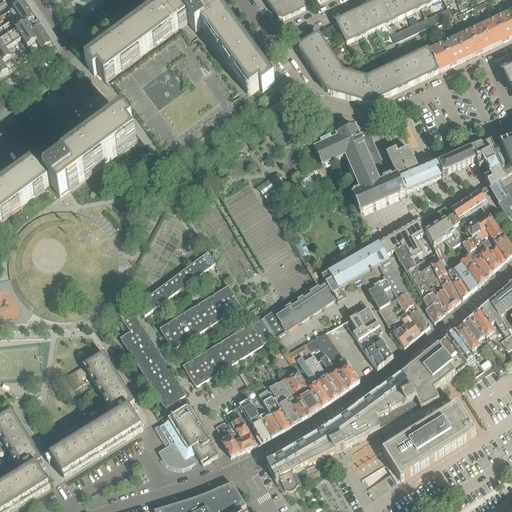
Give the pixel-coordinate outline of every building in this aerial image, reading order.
[(108,81),(179,30),(179,29),(178,28),(186,22),(196,35),(197,34),(196,34),(202,30),(250,96),(260,89),(263,93),(262,93),(263,94),(272,87),(262,74),(265,72),(217,7),(212,0),(179,0),(166,11),(164,8),(98,56),(100,58),(87,68),(94,78),(95,77),(94,76),(98,74),(105,84),(108,81)] [(309,10),(304,0),(288,0),(287,0),(287,1),(283,3),(280,0),(265,0),(279,21),(283,22),(290,19),(289,16),(304,9),(305,12),(309,10)] [(304,0),(309,10),(320,5),(318,2),(323,0),(304,0)] [(406,19),(397,0),(386,0),(366,10),(377,33),(406,19)] [(441,1),(440,0),(397,0),(406,19),(441,2),(441,1)] [(466,5),(463,0),(458,0),(461,7),(463,12),(469,10),(466,4),(466,5)] [(38,30),(37,28),(41,25),(38,21),(34,24),(33,22),(34,21),(23,3),(13,10),(19,18),(3,29),(9,38),(14,47),(22,41),(33,58),(51,46),(40,29),(38,30)] [(490,9),(487,4),(474,10),(476,15),(486,10),(487,11),(490,9)] [(377,33),(366,10),(336,24),(343,38),(342,39),(346,47),(377,33)] [(511,40),(511,22),(509,16),(482,28),(492,50),(511,40)] [(340,40),(338,35),(335,28),(328,31),(334,45),(341,41),(340,40)] [(492,50),(482,28),(456,40),(466,62),(492,50)] [(0,80),(17,69),(6,52),(14,47),(9,38),(3,29),(0,30),(0,80)] [(239,95),(202,46),(200,42),(193,47),(183,33),(111,85),(123,102),(163,156),(169,152),(177,162),(242,113),(239,110),(246,105),(240,98),(234,103),(232,100),(239,95)] [(316,78),(337,64),(332,57),(319,37),(300,49),(299,53),(304,60),(307,58),(315,72),(313,73),(316,78)] [(466,62),(456,40),(429,53),(439,74),(466,62)] [(439,74),(429,53),(428,52),(408,62),(418,84),(423,82),(421,80),(433,74),(436,73),(437,75),(439,74)] [(418,84),(408,62),(377,76),(387,99),(398,94),(397,91),(412,84),(413,87),(418,84)] [(349,102),(355,77),(344,74),(337,64),(316,78),(319,82),(321,81),(328,91),(330,92),(339,96),(338,99),(349,102)] [(387,99),(377,76),(367,81),(355,77),(349,102),(359,105),(360,102),(366,104),(371,103),(382,98),(384,101),(387,99)] [(297,138),(283,118),(282,118),(266,130),(281,150),(297,138)] [(60,199),(136,143),(129,133),(132,130),(133,131),(126,121),(124,119),(63,163),(54,151),(43,158),(45,161),(38,167),(35,162),(33,163),(34,165),(50,186),(60,199)] [(310,176),(299,183),(304,189),(320,178),(321,179),(327,174),(324,171),(345,162),(349,170),(347,171),(344,173),(350,186),(353,185),(355,184),(359,193),(353,195),(354,197),(351,198),(359,215),(360,218),(407,197),(406,197),(442,181),(442,182),(446,180),(445,177),(457,172),(477,163),(478,164),(477,165),(479,170),(484,168),(485,168),(489,175),(490,178),(489,178),(490,179),(485,181),(487,186),(488,186),(488,187),(487,188),(487,190),(484,192),(480,195),(483,199),(487,196),(490,194),(491,193),(493,196),(492,196),(499,206),(506,201),(501,192),(511,186),(511,170),(500,147),(497,140),(471,151),(453,159),(444,163),(420,174),(409,150),(398,155),(396,150),(387,155),(387,154),(386,155),(386,154),(395,173),(387,177),(368,133),(364,135),(363,134),(360,135),(361,137),(358,138),(356,132),(356,131),(337,140),(338,142),(331,145),(330,143),(322,147),(323,149),(315,153),(316,155),(317,157),(321,168),(310,176)] [(511,142),(504,145),(500,147),(511,170),(511,142)] [(0,222),(32,199),(50,186),(34,165),(0,189),(0,222)] [(511,186),(501,192),(506,201),(511,208),(511,186)] [(486,204),(483,199),(480,195),(479,194),(468,201),(475,212),(487,204),(486,204)] [(475,212),(468,201),(468,200),(464,199),(447,209),(451,213),(459,223),(475,212)] [(511,208),(506,201),(499,206),(498,207),(511,226),(511,208)] [(426,236),(423,231),(439,222),(451,213),(447,209),(420,224),(419,223),(403,232),(398,229),(394,232),(394,237),(379,246),(386,259),(394,254),(405,249),(412,261),(423,255),(416,242),(426,236)] [(460,265),(451,252),(462,245),(463,247),(469,244),(473,241),(470,238),(465,243),(456,230),(461,225),(459,223),(451,213),(439,222),(423,231),(426,236),(436,255),(444,271),(447,270),(450,274),(448,275),(452,282),(453,281),(456,284),(453,286),(463,303),(478,290),(460,265)] [(503,238),(490,218),(484,222),(477,226),(476,224),(465,232),(470,238),(473,241),(477,239),(486,234),(490,239),(493,244),(503,238)] [(507,264),(497,250),(489,256),(488,254),(491,251),(491,250),(492,250),(488,244),(483,246),(481,243),(490,239),(486,234),(477,239),(491,260),(500,270),(507,264)] [(511,259),(511,250),(511,249),(503,238),(493,244),(495,247),(497,250),(507,264),(511,259)] [(477,239),(473,241),(469,244),(477,255),(478,254),(483,250),(484,252),(482,253),(484,255),(480,258),(479,258),(485,267),(494,275),(500,270),(491,260),(477,239)] [(299,244),(294,247),(303,261),(308,258),(308,259),(311,257),(301,242),(299,243),(299,244)] [(485,267),(479,258),(480,258),(478,254),(477,255),(469,244),(463,247),(470,258),(480,273),(488,281),(494,275),(485,267)] [(343,299),(339,293),(352,286),(354,289),(359,286),(361,288),(360,288),(361,288),(364,286),(363,284),(381,274),(399,302),(406,297),(408,296),(391,268),(386,259),(379,246),(329,275),(327,271),(319,276),(323,281),(316,286),(317,286),(315,287),(317,290),(310,295),(311,297),(304,301),(303,299),(297,303),(299,305),(292,309),(290,307),(285,311),(286,313),(280,317),(276,312),(264,320),(276,339),(277,341),(278,341),(336,303),(337,305),(339,304),(338,302),(343,299)] [(412,261),(405,249),(394,254),(402,267),(412,261)] [(209,271),(215,267),(208,255),(201,261),(209,271)] [(461,304),(451,285),(444,271),(436,255),(415,268),(417,270),(432,298),(444,319),(461,304)] [(488,281),(480,273),(470,258),(460,265),(478,290),(488,281)] [(209,271),(201,261),(194,266),(202,277),(209,271)] [(417,270),(415,268),(412,261),(402,267),(407,276),(417,270)] [(202,277),(194,266),(187,271),(195,282),(202,277)] [(423,303),(432,298),(417,270),(407,276),(423,303)] [(195,282),(187,271),(180,277),(187,287),(195,282)] [(399,302),(381,274),(363,284),(364,286),(373,302),(386,324),(395,319),(403,314),(396,305),(399,302)] [(187,287),(180,277),(173,282),(181,292),(187,287)] [(181,292),(173,282),(166,287),(174,297),(181,292)] [(511,286),(506,291),(507,291),(489,306),(501,321),(511,312),(511,320),(510,322),(511,324),(511,286)] [(174,297),(166,287),(159,292),(167,303),(174,297)] [(235,300),(228,290),(221,295),(227,305),(235,300)] [(167,303),(159,292),(156,294),(152,297),(160,308),(167,303)] [(227,305),(221,295),(213,299),(219,309),(227,305)] [(160,308),(152,297),(145,303),(152,313),(160,308)] [(424,324),(420,317),(415,310),(406,297),(399,302),(396,305),(403,314),(421,338),(430,331),(424,324)] [(444,319),(432,298),(423,303),(427,310),(425,311),(427,313),(426,314),(434,326),(435,327),(444,319)] [(219,309),(213,299),(205,304),(212,314),(219,309)] [(241,310),(235,300),(227,305),(233,315),(241,310)] [(152,313),(145,303),(137,308),(138,309),(145,319),(152,313)] [(212,314),(205,304),(198,308),(205,319),(212,314)] [(233,315),(227,305),(219,309),(226,320),(233,315)] [(511,340),(511,339),(501,321),(489,306),(480,313),(504,350),(508,356),(509,357),(511,360),(510,360),(511,362),(511,363),(511,364),(511,340)] [(205,319),(198,308),(191,313),(197,323),(205,319)] [(226,320),(219,309),(212,314),(218,325),(226,320)] [(378,326),(372,317),(369,311),(368,311),(368,312),(357,319),(366,333),(378,326)] [(137,322),(135,319),(132,314),(132,313),(122,320),(126,327),(127,328),(137,322)] [(197,323),(191,313),(183,318),(190,328),(197,323)] [(504,350),(480,313),(471,321),(489,346),(493,351),(497,349),(500,353),(504,350)] [(218,325),(212,314),(205,319),(211,329),(218,325)] [(421,338),(403,314),(395,319),(399,325),(397,326),(412,346),(421,338)] [(182,333),(190,328),(183,318),(176,322),(182,333)] [(366,333),(357,319),(356,318),(348,324),(347,323),(345,325),(353,337),(359,345),(369,339),(381,332),(378,326),(366,333)] [(211,329),(205,319),(197,323),(203,334),(211,329)] [(399,325),(395,319),(386,324),(389,331),(397,326),(399,325)] [(122,320),(117,323),(121,330),(126,327),(122,320)] [(264,320),(251,328),(257,337),(263,347),(276,339),(264,320)] [(471,321),(464,327),(482,351),(489,346),(471,321)] [(142,329),(137,322),(127,328),(129,331),(131,335),(132,336),(142,329)] [(182,333),(176,322),(168,327),(175,337),(182,333)] [(203,334),(197,323),(190,328),(196,338),(203,334)] [(397,326),(389,331),(389,337),(391,336),(392,338),(394,337),(404,353),(404,352),(405,353),(408,350),(412,346),(397,326)] [(175,337),(168,327),(160,332),(167,342),(175,337)] [(464,327),(455,334),(473,358),(476,356),(478,359),(484,354),(482,351),(464,327)] [(196,338),(190,328),(182,333),(188,343),(196,338)] [(257,337),(251,328),(243,332),(250,342),(257,337)] [(147,337),(142,329),(132,336),(136,343),(147,337)] [(250,342),(243,332),(236,337),(242,347),(250,342)] [(393,362),(383,346),(384,344),(381,339),(381,336),(383,335),(381,332),(369,339),(376,349),(374,350),(386,368),(393,362)] [(188,343),(182,333),(175,337),(181,347),(188,343)] [(455,334),(447,341),(463,363),(465,365),(466,367),(475,360),(473,358),(455,334)] [(136,343),(132,336),(131,335),(127,338),(121,342),(126,350),(136,343)] [(337,353),(325,336),(315,342),(327,360),(337,353)] [(152,344),(147,337),(136,343),(141,351),(152,344)] [(181,347),(175,337),(167,342),(173,352),(181,347)] [(235,352),(242,347),(236,337),(229,341),(235,352)] [(263,347),(257,337),(250,342),(256,353),(263,348),(264,348),(263,347)] [(386,368),(374,350),(376,349),(369,339),(359,345),(362,351),(365,356),(377,373),(378,374),(386,368)] [(235,352),(229,341),(221,346),(227,356),(235,352)] [(447,341),(438,348),(454,368),(451,370),(452,371),(454,375),(455,376),(466,367),(465,365),(463,363),(447,341)] [(256,353),(250,342),(242,347),(249,357),(256,353)] [(349,393),(327,360),(315,342),(305,347),(340,400),(349,393)] [(141,351),(136,343),(126,350),(131,357),(141,351)] [(156,352),(152,344),(141,351),(146,358),(156,352)] [(227,356),(221,346),(214,351),(220,361),(227,356)] [(249,357),(242,347),(235,352),(241,362),(249,357)] [(340,400),(305,347),(296,352),(331,406),(340,400)] [(422,412),(380,433),(389,451),(383,455),(397,478),(401,484),(445,456),(476,437),(458,408),(444,417),(438,405),(439,404),(434,394),(455,377),(455,376),(454,375),(452,371),(451,370),(454,368),(438,348),(403,377),(418,402),(422,412)] [(136,365),(146,358),(141,351),(131,357),(136,365)] [(213,365),(220,361),(214,351),(206,355),(213,365)] [(151,366),(161,359),(156,352),(146,358),(151,366)] [(241,362),(235,352),(227,356),(234,367),(241,362)] [(331,406),(296,352),(288,357),(288,358),(287,358),(289,361),(288,364),(291,368),(294,368),(298,365),(308,380),(306,381),(304,383),(306,387),(322,412),(331,406)] [(280,353),(270,359),(273,365),(283,359),(282,356),(280,353)] [(359,385),(337,353),(327,360),(349,393),(359,386),(360,386),(359,385)] [(213,365),(206,355),(199,360),(205,370),(213,365)] [(64,481),(125,444),(143,432),(132,414),(137,411),(134,406),(135,405),(104,356),(66,379),(75,392),(85,386),(82,381),(88,376),(92,382),(101,397),(116,421),(52,461),(50,458),(49,459),(46,460),(49,466),(53,463),(64,481)] [(234,367),(227,356),(220,361),(226,371),(234,367)] [(140,372),(151,366),(146,358),(136,365),(140,372)] [(166,366),(161,359),(151,366),(155,373),(166,366)] [(205,370),(199,360),(192,364),(198,374),(205,370)] [(226,371),(220,361),(213,365),(219,376),(226,371)] [(198,374),(192,364),(183,369),(190,379),(198,374)] [(219,376),(213,365),(205,370),(211,381),(219,376)] [(155,373),(151,366),(140,372),(145,379),(155,373)] [(170,374),(166,366),(155,373),(160,380),(170,374)] [(505,374),(503,371),(500,367),(495,371),(500,377),(505,374)] [(211,381),(205,370),(198,374),(204,385),(211,381)] [(160,380),(155,373),(145,379),(150,387),(160,380)] [(322,412),(306,387),(304,383),(306,381),(301,373),(299,374),(298,374),(285,383),(309,420),(322,412)] [(175,381),(170,374),(160,380),(165,388),(175,381)] [(204,385),(198,374),(190,379),(196,390),(204,385)] [(267,467),(278,490),(279,490),(282,495),(283,496),(286,494),(289,494),(291,494),(294,493),(296,491),(297,489),(297,488),(301,487),(295,475),(300,472),(304,470),(307,472),(316,467),(316,464),(317,464),(320,465),(329,461),(329,458),(330,458),(333,456),(338,454),(355,445),(365,440),(366,441),(380,433),(422,412),(418,402),(403,377),(401,378),(402,379),(381,394),(378,397),(377,397),(376,397),(376,398),(377,400),(371,404),(370,404),(369,404),(368,404),(367,404),(366,405),(366,407),(367,408),(361,412),(359,411),(358,410),(358,411),(357,412),(358,412),(333,429),(332,430),(332,429),(332,430),(331,430),(329,431),(329,432),(328,432),(286,457),(273,464),(273,465),(273,464),(267,467)] [(165,388),(160,380),(150,387),(155,394),(165,388)] [(180,389),(175,381),(165,388),(170,395),(180,389)] [(285,383),(284,384),(278,387),(302,425),(309,420),(285,383)] [(302,425),(278,387),(278,386),(269,391),(271,394),(269,395),(268,392),(258,397),(263,405),(273,400),(291,431),(302,425)] [(170,395),(165,388),(155,394),(159,402),(170,395)] [(186,398),(180,389),(170,395),(176,405),(186,398)] [(176,405),(170,395),(159,402),(165,411),(176,405)] [(291,431),(273,400),(263,405),(267,411),(271,418),(281,436),(291,431)] [(272,442),(260,420),(249,402),(239,407),(240,408),(231,413),(223,418),(226,424),(243,414),(250,426),(258,439),(256,440),(261,448),(272,442)] [(214,452),(199,428),(188,410),(171,420),(182,439),(190,451),(192,450),(199,462),(203,468),(218,459),(214,452)] [(43,463),(39,457),(35,451),(32,445),(28,439),(19,425),(17,421),(12,413),(0,420),(0,440),(3,446),(4,446),(11,458),(13,461),(19,470),(24,478),(21,480),(12,485),(3,491),(0,492),(0,511),(14,511),(15,511),(24,506),(33,501),(34,500),(51,490),(51,489),(48,486),(47,484),(44,479),(40,472),(45,468),(42,463),(43,463)] [(281,436),(271,418),(267,421),(265,417),(260,420),(272,442),(281,436)] [(190,451),(182,439),(171,420),(166,423),(167,425),(164,427),(163,425),(154,430),(166,450),(158,455),(163,463),(166,466),(169,468),(172,470),(175,471),(179,472),(183,471),(187,470),(190,469),(196,465),(195,464),(199,462),(192,450),(190,451)] [(258,449),(245,429),(241,421),(231,426),(230,425),(228,426),(228,427),(227,427),(229,430),(229,432),(244,455),(258,450),(258,449)] [(244,455),(229,432),(227,433),(230,439),(221,444),(231,461),(244,455)] [(241,511),(246,509),(232,486),(205,498),(202,499),(183,505),(170,509),(161,511),(241,511)]
